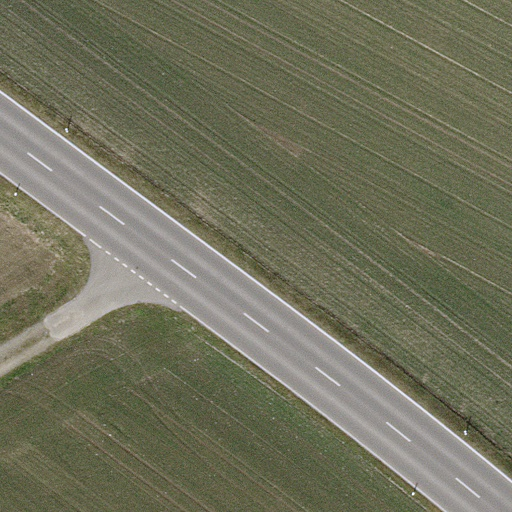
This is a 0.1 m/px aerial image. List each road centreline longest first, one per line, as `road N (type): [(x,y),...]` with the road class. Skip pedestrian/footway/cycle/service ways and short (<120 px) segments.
road 1 (primary): [(0,130),(497,511)]
road 2 (track): [(0,363),(117,288),(159,249)]
